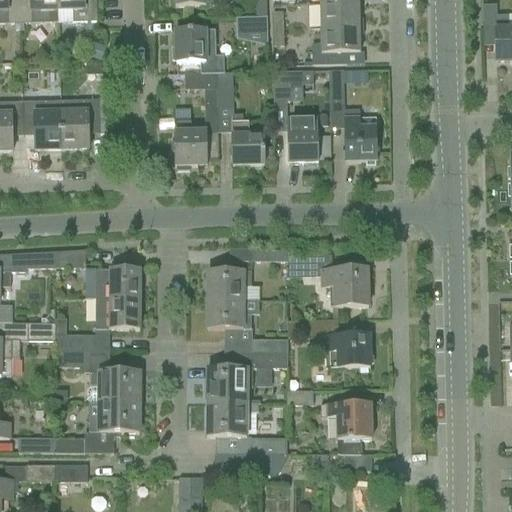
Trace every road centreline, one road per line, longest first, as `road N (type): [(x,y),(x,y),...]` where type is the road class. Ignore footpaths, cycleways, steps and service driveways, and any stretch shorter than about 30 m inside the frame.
road 1 (residential): [(398,211),(401,469),(460,477)]
road 2 (residential): [(171,216),(169,456)]
road 3 (residential): [(171,216),(398,211)]
road 4 (tertiary): [(451,210),(458,429)]
road 5 (residential): [(136,217),(131,0)]
road 6 (residential): [(399,0),(398,211)]
road 7 (residential): [(0,225),(136,217)]
road 8 (tertiary): [(442,0),(446,127)]
